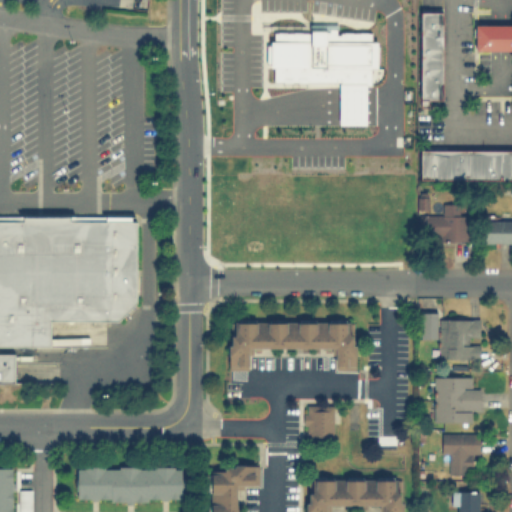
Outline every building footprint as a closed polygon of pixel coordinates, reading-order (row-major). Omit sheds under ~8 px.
[(422,10),(440,9),(441,96),(422,96),(422,10)] [(476,22),(511,22),(511,48),(476,48),(476,22)] [(278,46),(278,92),(334,92),(355,92),(367,92),(367,46),(278,46)] [(355,92),(356,121),(334,121),(334,92),(355,92)] [(421,147),(511,147),(511,178),(421,178),(421,147)] [(466,240),(466,214),(459,214),(459,203),(441,203),(441,214),(423,214),(423,240),(466,240)] [(0,345),(50,345),(50,320),(116,320),(136,299),(136,294),(138,294),(138,268),(136,268),(136,221),(131,221),(131,216),(105,216),(105,221),(70,221),(70,215),(21,215),(21,221),(0,221),(0,345)] [(511,220),(482,220),(482,241),(511,241),(511,220)] [(434,337),(434,313),(421,313),(421,337),(434,337)] [(437,359),(478,359),(478,318),(437,317),(437,359)] [(228,367),(248,367),(248,347),(334,347),(334,366),(353,366),(353,320),(235,320),(235,334),(228,334),(228,367)] [(104,346),(105,326),(78,326),(77,336),(71,335),(70,345),(104,346)] [(0,354),(15,354),(15,384),(0,384),(0,354)] [(432,421),(469,421),(469,410),(478,410),(478,386),(469,386),(469,375),(432,375),(432,421)] [(332,404),(303,404),(303,439),(332,439),(332,404)] [(440,454),(448,454),(448,475),(475,475),(475,432),(440,432),(440,454)] [(181,465),(76,464),(76,499),(181,500),(181,465)] [(209,511),(235,511),(236,484),(257,484),(258,464),(224,464),(224,471),(210,471),(209,511)] [(0,511),(13,511),(13,467),(0,467),(0,511)] [(306,511),(326,511),(326,505),(382,504),(382,511),(400,511),(400,477),(306,478),(306,511)] [(18,511),(31,511),(31,488),(18,488),(18,511)] [(479,511),(479,490),(452,490),(452,511),(479,511)]
